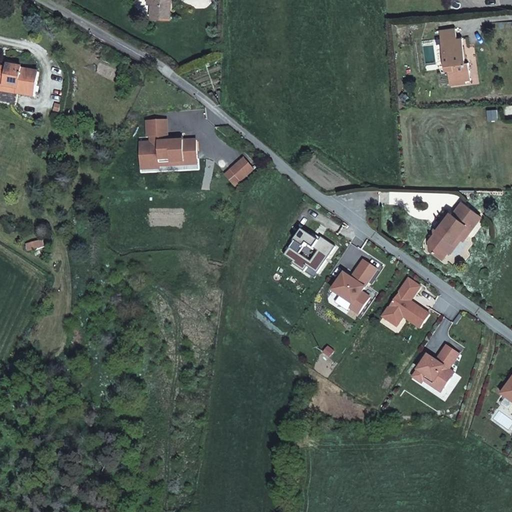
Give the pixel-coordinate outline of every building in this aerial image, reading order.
[(153,0),(153,4),(152,17),(169,18),(170,0),(153,0)] [(456,29),(440,31),(446,71),(449,71),(451,85),(467,84),(466,82),(471,81),(469,64),(466,64),(463,39),(458,40),(456,29)] [(0,85),(18,89),(17,94),(34,97),(38,72),(23,69),(23,68),(8,65),(7,69),(2,68),(0,67),(0,85)] [(0,90),(17,94),(18,89),(0,85),(0,90)] [(17,94),(0,90),(0,103),(15,106),(17,94)] [(151,143),(141,144),(142,171),(161,170),(161,167),(161,161),(172,160),(172,163),(185,163),(185,160),(198,159),(197,141),(184,141),(169,142),(169,139),(168,121),(147,122),(148,138),(151,138),(151,143)] [(255,171),(244,160),(229,174),(240,185),(255,171)] [(466,242),(483,216),(464,203),(455,217),(448,212),(442,221),(444,223),(438,232),(431,242),(433,252),(445,260),(451,251),(448,249),(453,242),(456,244),(460,238),(464,241),(466,242)] [(438,232),(444,223),(442,221),(435,230),(438,232)] [(455,254),(464,241),(460,238),(456,244),(453,242),(448,249),(451,251),(455,254)] [(365,261),(352,279),(345,274),(333,291),(354,305),(351,309),(360,315),(370,298),(362,293),(378,270),(365,261)] [(413,299),(421,287),(410,279),(386,314),(401,323),(405,317),(422,329),(431,315),(412,301),(408,299),(410,297),(413,299)] [(401,323),(386,314),(384,317),(398,327),(401,323)] [(461,355),(448,346),(439,358),(443,361),(441,364),(437,361),(429,355),(414,377),(423,383),(425,381),(427,376),(435,382),(434,384),(444,391),(456,374),(450,370),(461,355)] [(427,376),(425,381),(443,393),(444,391),(434,384),(435,382),(427,376)] [(511,381),(502,394),(511,401),(511,381)]
